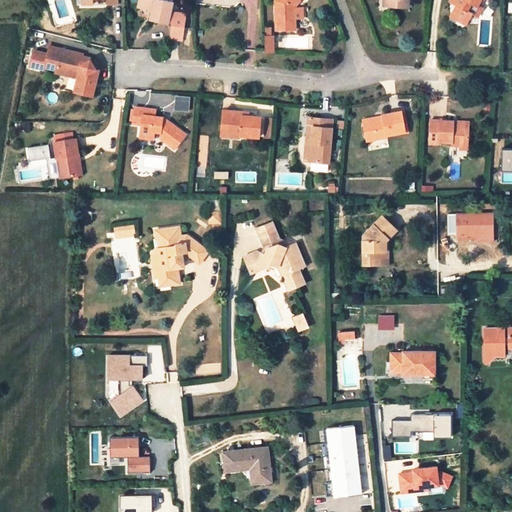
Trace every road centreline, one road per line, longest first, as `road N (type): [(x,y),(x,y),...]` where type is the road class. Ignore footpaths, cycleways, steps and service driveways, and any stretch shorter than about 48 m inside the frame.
road 1 (residential): [(134,68),(325,84),(361,72)]
road 2 (unknown): [(239,243),(232,377),(222,387),(174,395)]
road 3 (unknown): [(181,468),(223,445),(278,439),(302,455),(306,511)]
road 4 (residential): [(172,376),(185,511)]
